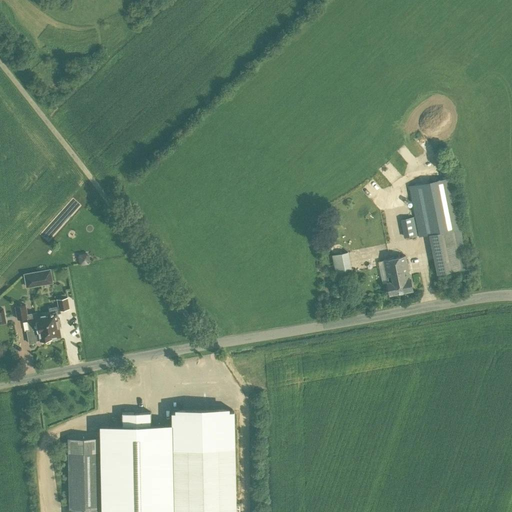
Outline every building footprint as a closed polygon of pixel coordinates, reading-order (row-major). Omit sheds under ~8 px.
[(468,268),(449,178),(408,187),(419,237),(428,235),(437,274),(468,268)] [(368,229),(374,242),(386,235),(380,223),(368,229)] [(410,279),(405,256),(383,261),(387,282),(386,282),(389,296),(414,291),(411,279),(410,279)] [(26,288),(54,283),(51,268),(23,273),(26,288)] [(61,336),(56,313),(60,313),(60,310),(69,308),(67,299),(58,300),(59,307),(50,308),(51,314),(37,317),(37,313),(28,315),(26,305),(16,307),(18,320),(28,318),(30,331),(27,331),(30,344),(37,343),(36,341),(42,340),(43,342),(60,339),(60,336),(61,336)] [(235,511),(235,410),(171,411),(172,424),(151,425),(151,412),(134,414),(134,412),(122,412),(122,426),(100,426),(100,437),(68,437),(69,511),(235,511)]
